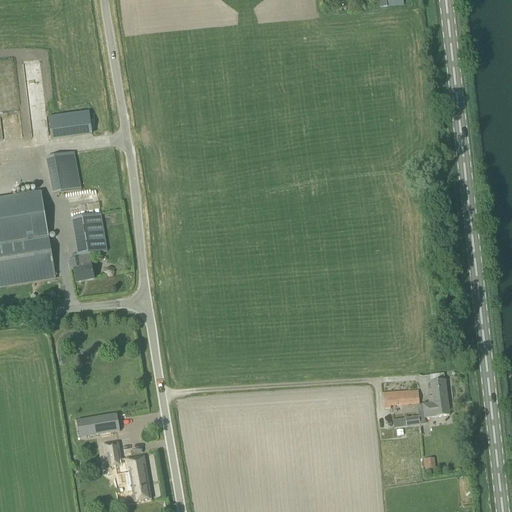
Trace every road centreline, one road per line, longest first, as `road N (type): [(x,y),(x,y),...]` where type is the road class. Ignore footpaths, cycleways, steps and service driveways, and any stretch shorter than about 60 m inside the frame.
road 1 (primary): [(503,511),(446,0)]
road 2 (unclassified): [(145,305),(103,0)]
road 3 (track): [(161,396),(379,383)]
road 4 (unclassified): [(180,511),(145,305)]
road 5 (unclassified): [(0,319),(145,305)]
